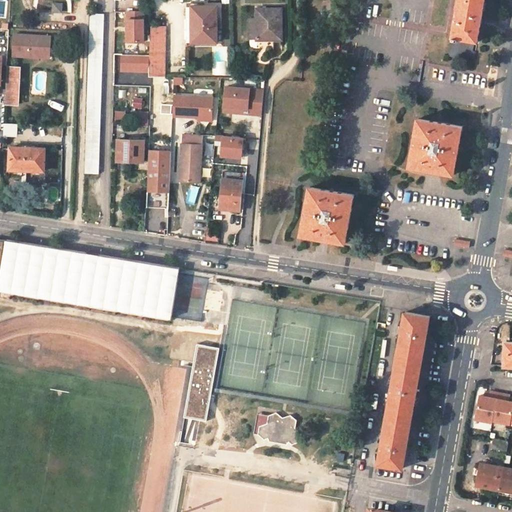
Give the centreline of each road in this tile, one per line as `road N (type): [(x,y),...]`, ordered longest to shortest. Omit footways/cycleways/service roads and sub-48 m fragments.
road 1 (unclassified): [(456,292),(0,221)]
road 2 (unknown): [(98,236),(110,0)]
road 3 (unknown): [(290,64),(272,85),(256,261)]
road 4 (unknown): [(353,475),(391,282)]
road 5 (unknown): [(510,102),(395,75),(389,0)]
road 6 (residential): [(479,280),(511,93)]
road 7 (residential): [(439,498),(469,319)]
